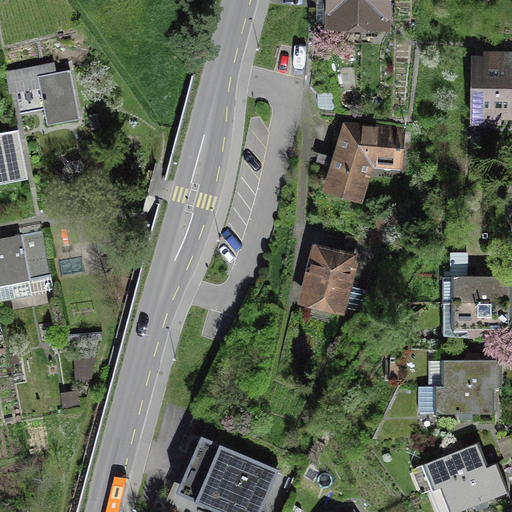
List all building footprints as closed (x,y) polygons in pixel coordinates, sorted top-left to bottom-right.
[(327,0),(327,22),(383,23),(383,0),(327,0)] [(511,60),(466,59),(465,131),(511,131),(511,60)] [(38,69),(7,75),(10,92),(16,91),(19,107),(36,103),(35,96),(41,95),(47,124),(79,118),(70,70),(39,76),(38,69)] [(347,127),(340,150),(332,175),(337,177),(333,189),(359,197),(371,160),(396,162),(399,131),(347,127)] [(0,182),(27,178),(18,130),(0,133),(0,182)] [(373,240),(389,244),(396,221),(380,216),(373,240)] [(0,238),(0,300),(31,295),(28,280),(50,276),(42,231),(0,238)] [(334,262),(314,257),(304,298),(341,307),(352,261),(345,259),(345,256),(371,263),(376,242),(348,235),(343,255),(336,254),(334,262)] [(507,284),(446,284),(447,312),(507,311),(507,284)] [(507,338),(507,311),(447,312),(447,339),(507,338)] [(498,369),(436,369),(436,396),(488,396),(498,396),(498,369)] [(488,396),(436,396),(429,395),(429,423),(487,422),(488,396)] [(259,511),(279,469),(201,435),(176,492),(212,508),(221,511),(259,511)] [(425,502),(432,498),(482,479),(473,453),(415,475),(425,502)] [(482,479),(432,498),(437,511),(476,511),(507,500),(496,473),(482,479)]
